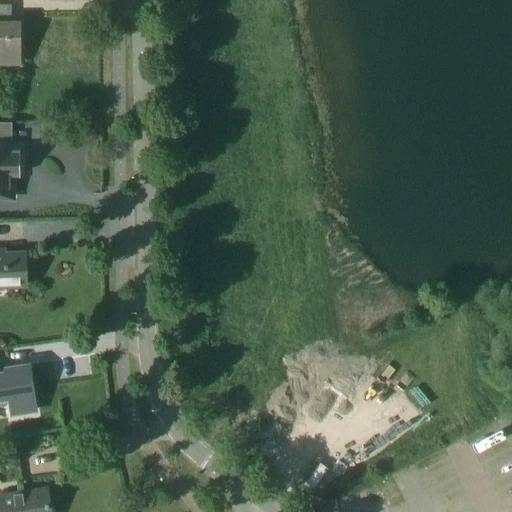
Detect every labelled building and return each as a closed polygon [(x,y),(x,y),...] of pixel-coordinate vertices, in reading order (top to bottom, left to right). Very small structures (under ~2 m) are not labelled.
[(0,62),(18,62),(17,20),(9,20),(9,4),(0,3),(0,62)] [(0,195),(12,195),(12,180),(12,175),(20,175),(20,150),(6,150),(6,142),(0,142),(0,195)] [(0,284),(23,284),(22,251),(0,252),(0,284)] [(0,401),(10,400),(11,412),(34,408),(27,365),(0,368),(0,401)] [(49,511),(46,487),(0,494),(0,505),(1,511),(49,511)]
